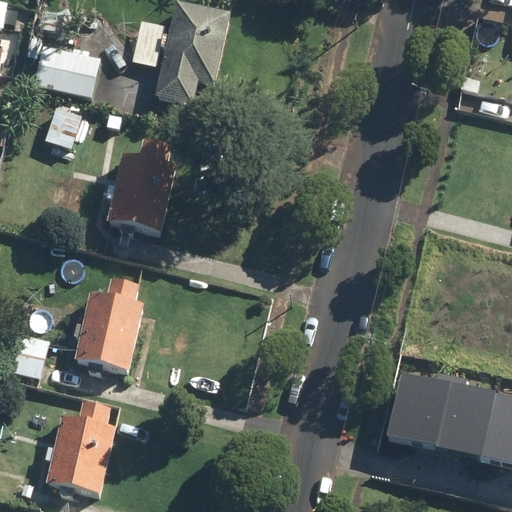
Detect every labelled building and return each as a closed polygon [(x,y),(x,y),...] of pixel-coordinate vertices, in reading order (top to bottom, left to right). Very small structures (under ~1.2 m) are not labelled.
[(14,4),(0,2),(0,32),(11,33),(14,4)] [(224,92),(240,17),(184,6),(178,34),(170,73),(163,105),(202,113),(207,88),(224,92)] [(75,19),(42,8),(35,30),(67,41),(75,19)] [(136,66),(162,72),(170,32),(144,27),(136,66)] [(117,67),(47,49),(36,89),(106,107),(117,67)] [(0,109),(1,110),(13,57),(0,53),(0,109)] [(172,239),(189,170),(180,167),(184,150),(150,141),(146,159),(131,155),(114,225),(172,239)] [(115,283),(111,298),(98,295),(83,359),(141,373),(155,308),(147,306),(150,291),(115,283)] [(57,347),(12,338),(5,373),(50,382),(57,347)] [(511,402),(406,377),(390,442),(511,472),(511,402)] [(83,424),(67,420),(51,488),(110,502),(126,434),(117,432),(121,414),(88,406),(83,424)]
